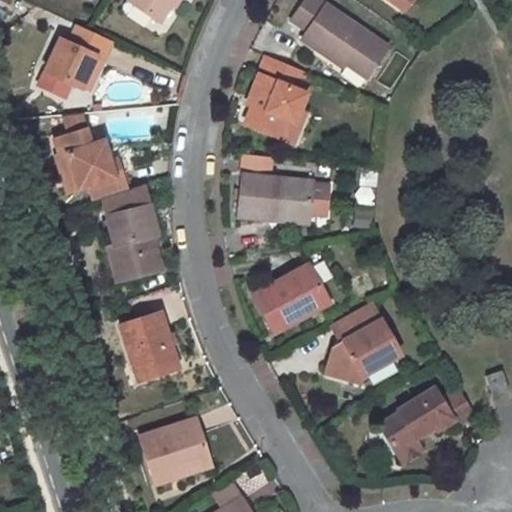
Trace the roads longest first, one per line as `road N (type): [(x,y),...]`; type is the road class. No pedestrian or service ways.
road 1 (residential): [(241,0),(214,50),(193,122),(190,208),(200,288),(214,328),(321,511)]
road 2 (residential): [(111,511),(0,176)]
road 3 (residential): [(0,303),(69,511)]
